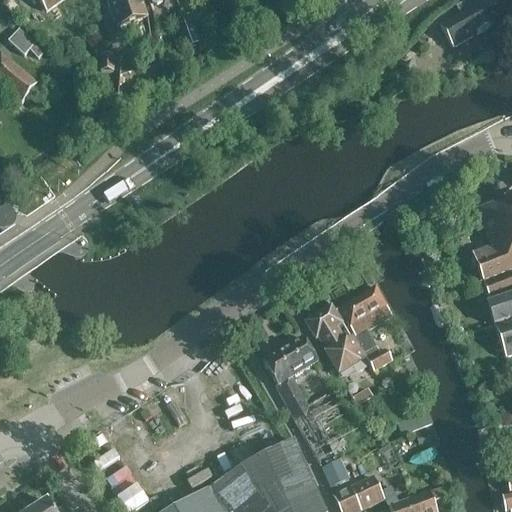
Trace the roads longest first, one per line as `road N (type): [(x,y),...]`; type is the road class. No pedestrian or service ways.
road 1 (tertiary): [(32,430),(157,361),(446,163),(511,136)]
road 2 (primary): [(0,266),(315,54)]
